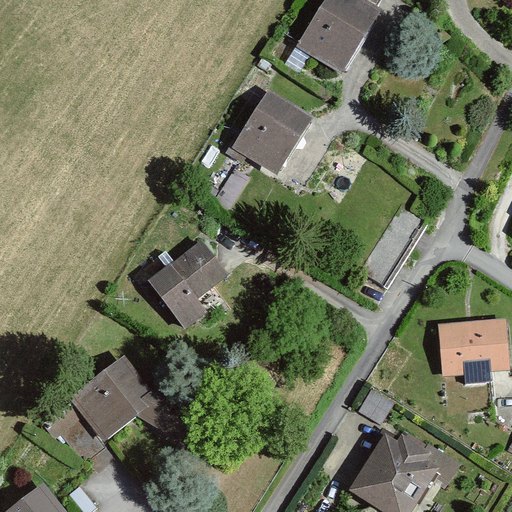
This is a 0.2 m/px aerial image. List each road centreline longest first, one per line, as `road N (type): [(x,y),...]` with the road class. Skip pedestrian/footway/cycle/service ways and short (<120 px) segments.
road 1 (residential): [(453,236),(274,511)]
road 2 (residential): [(453,236),(511,102)]
